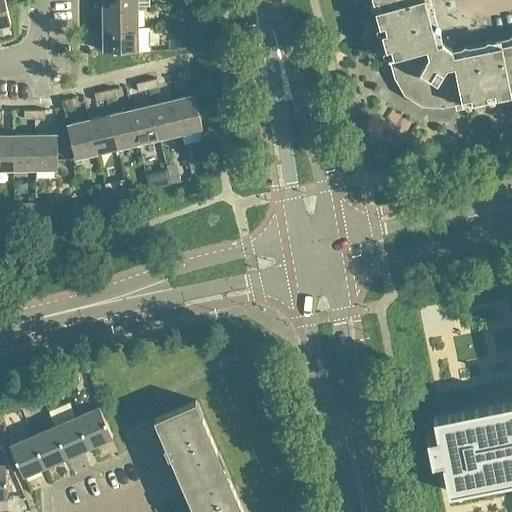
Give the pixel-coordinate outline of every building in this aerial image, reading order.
[(0,0),(0,26),(10,25),(4,0),(0,0)] [(137,7),(136,0),(101,0),(102,8),(137,7)] [(438,50),(432,25),(424,0),(371,0),(393,78),(403,95),(421,106),(442,107),(511,93),(511,41),(446,55),(438,50)] [(187,17),(187,6),(178,7),(178,17),(187,17)] [(137,29),(137,7),(102,8),(103,30),(137,29)] [(138,51),(137,29),(103,30),(103,52),(138,51)] [(188,50),(188,40),(179,40),(179,51),(188,50)] [(190,80),(188,71),(178,74),(180,82),(190,80)] [(158,87),(156,79),(146,81),(148,90),(158,87)] [(148,90),(146,81),(135,83),(137,92),(148,90)] [(116,97),(114,88),(104,91),(106,100),(116,97)] [(106,100),(104,91),(93,93),(95,102),(106,100)] [(202,128),(194,94),(172,99),(180,133),(202,128)] [(73,107),(71,99),(60,101),(62,110),(73,107)] [(180,133),(172,99),(151,104),(159,138),(180,133)] [(159,138),(151,104),(130,109),(138,143),(159,138)] [(138,143),(130,109),(109,114),(117,148),(138,143)] [(45,119),(44,110),(34,111),(34,119),(45,119)] [(34,119),(34,111),(23,111),(23,120),(34,119)] [(117,148),(109,114),(88,119),(96,153),(117,148)] [(96,153),(88,119),(66,124),(74,158),(96,153)] [(57,169),(57,134),(34,135),(35,169),(57,169)] [(0,169),(13,170),(12,135),(0,135),(0,169)] [(35,169),(34,135),(12,135),(13,170),(35,169)] [(200,156),(188,159),(192,173),(204,170),(200,156)] [(177,175),(169,177),(170,183),(179,181),(177,175)] [(79,385),(75,376),(60,382),(64,391),(79,385)] [(64,391),(60,382),(45,388),(49,397),(64,391)] [(20,410),(35,403),(31,394),(16,401),(20,410)] [(428,436),(426,437),(431,462),(433,461),(442,459),(448,492),(511,478),(511,400),(433,416),(437,435),(428,436)] [(20,410),(16,401),(2,407),(5,416),(20,410)] [(223,466),(209,434),(196,402),(154,420),(182,484),(223,466)] [(112,439),(99,408),(76,418),(90,448),(112,439)] [(90,448),(76,418),(54,427),(67,458),(90,448)] [(67,458),(54,427),(32,437),(45,467),(67,458)] [(45,467),(32,437),(10,447),(23,477),(45,467)] [(242,511),(237,497),(223,466),(182,484),(193,511),(242,511)]
